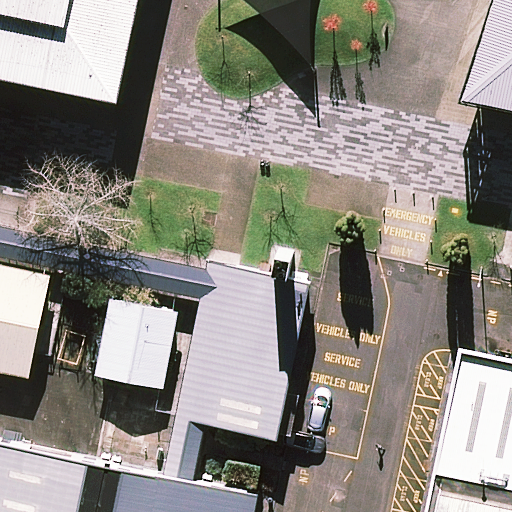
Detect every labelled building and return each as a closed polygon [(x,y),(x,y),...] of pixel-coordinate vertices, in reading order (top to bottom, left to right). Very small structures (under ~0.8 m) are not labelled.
[(125,0),(0,0),(0,60),(109,82),(121,21),(125,0)] [(511,0),(510,0),(499,55),(511,57),(511,0)] [(511,175),(499,239),(511,241),(511,175)] [(331,265),(200,238),(166,403),(297,430),(331,265)] [(183,276),(121,263),(106,337),(168,349),(183,276)] [(53,278),(0,266),(0,407),(11,410),(18,374),(32,377),(53,278)] [(511,511),(511,330),(453,318),(412,511),(511,511)] [(274,511),(284,467),(0,408),(0,511),(274,511)]
